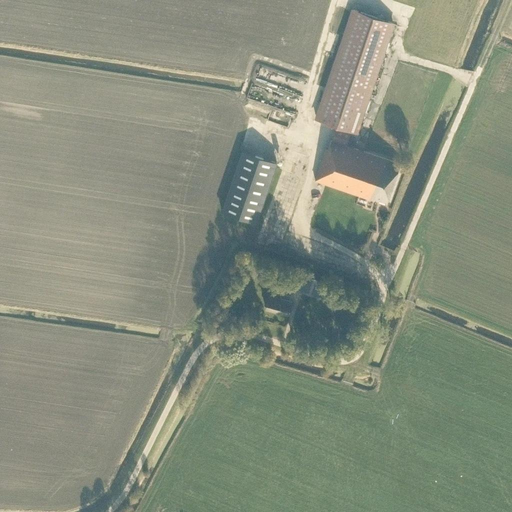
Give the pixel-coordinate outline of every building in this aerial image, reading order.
[(316,119),(339,127),(339,128),(336,127),(331,141),(330,141),(325,156),(323,155),(315,180),(374,200),(374,198),(387,203),(400,163),(353,148),(359,133),(356,132),(389,32),(393,23),(353,10),(345,32),(316,119)] [(258,77),(272,81),(275,70),(261,66),(258,77)] [(242,151),(221,211),(256,223),(276,163),(242,151)] [(300,275),(295,291),(320,299),(325,283),(300,275)] [(276,286),(274,292),(289,296),(291,290),(276,286)] [(288,301),(273,296),(269,295),(265,309),(288,315),(292,302),(288,301)]
